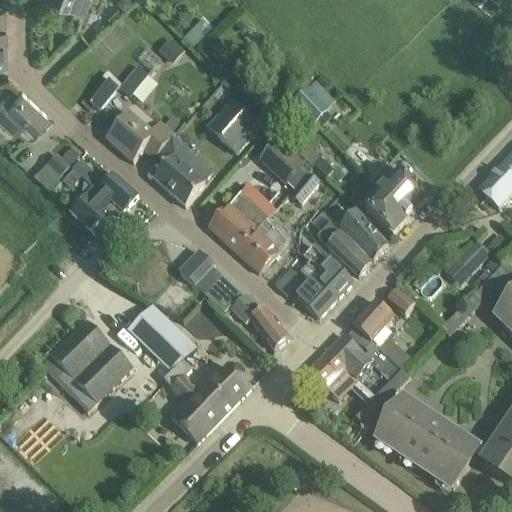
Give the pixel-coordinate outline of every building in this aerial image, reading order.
[(53,0),(61,3),(83,12),(87,0),(53,0)] [(129,0),(118,0),(116,2),(123,10),(131,2),(129,0)] [(475,0),(474,2),(492,17),(500,7),(491,0),(475,0)] [(203,22),(185,40),(195,50),(213,31),(203,22)] [(216,38),(199,53),(212,68),(229,52),(216,38)] [(159,55),(173,68),(185,54),(172,42),(159,55)] [(147,50),(139,60),(153,72),(161,62),(147,50)] [(121,93),(110,84),(91,106),(101,114),(121,93)] [(316,84),(309,92),(329,112),(336,105),(316,84)] [(48,117),(22,93),(10,105),(4,100),(0,103),(0,121),(14,135),(25,124),(34,131),(48,117)] [(329,115),(308,93),(296,105),(316,126),(329,115)] [(233,101),(209,126),(238,153),(264,126),(233,101)] [(131,115),(107,142),(134,166),(145,154),(155,163),(158,160),(171,144),(172,144),(185,129),(173,118),(164,128),(161,126),(153,135),(131,115)] [(269,132),(262,141),(271,149),(279,141),(269,132)] [(155,183),(186,210),(206,188),(175,161),(184,151),(183,150),(181,153),(172,144),(171,144),(158,160),(167,169),(155,183)] [(268,155),(261,164),(286,188),(287,186),(301,171),(279,151),(276,147),(268,155)] [(58,156),(35,181),(51,196),(66,180),(63,178),(81,158),(72,150),(62,160),(58,156)] [(303,156),(328,179),(334,174),(313,152),(306,152),(303,156)] [(511,158),(479,193),(499,212),(511,198),(511,158)] [(94,191),(72,216),(91,233),(108,214),(106,212),(112,205),(124,216),(139,199),(115,178),(108,186),(82,163),(73,172),(94,191)] [(401,176),(383,194),(412,221),(429,203),(415,189),(401,176)] [(310,179),(291,199),(302,208),(320,189),(310,179)] [(394,239),(412,221),(383,194),(380,197),(373,190),(359,205),(366,211),(380,225),(394,239)] [(241,198),(211,232),(210,232),(239,258),(251,245),(250,241),(253,238),(256,239),(266,226),(269,223),(241,198)] [(341,232),(360,251),(374,265),(389,250),(375,236),(356,217),(341,232)] [(323,238),(319,241),(359,280),(373,266),(323,218),(313,227),(323,238)] [(288,246),(266,226),(256,239),(253,238),(250,241),(251,245),(239,258),(260,277),(288,246)] [(511,246),(500,236),(486,251),(498,262),(511,247),(511,246)] [(459,265),(450,274),(459,283),(468,273),(473,277),(492,258),(476,242),(457,262),(459,265)] [(306,261),(311,266),(312,265),(328,281),(321,289),(337,303),(354,286),(316,250),(306,261)] [(216,269),(200,255),(180,276),(196,290),(214,271),(216,269)] [(487,271),(485,273),(488,276),(485,279),(489,282),(492,280),(490,278),(493,276),(494,276),(501,268),(494,261),(486,269),(487,271)] [(312,265),(311,266),(302,276),(312,286),(298,301),(320,322),(337,303),(321,289),(328,281),(312,265)] [(442,333),(450,340),(485,304),(489,308),(511,284),(511,270),(507,266),(487,286),(480,293),(442,333)] [(224,280),(214,271),(196,290),(207,299),(224,280)] [(276,289),(288,300),(301,285),(295,280),(298,277),(292,271),(276,289)] [(235,290),(224,280),(207,299),(217,309),(235,290)] [(225,317),(243,298),(235,290),(217,309),(225,317)] [(388,303),(407,320),(415,311),(396,294),(388,303)] [(263,338),(276,354),(289,344),(289,340),(267,311),(263,314),(247,298),(226,319),(230,324),(236,318),(239,321),(246,328),(251,323),(263,338)] [(376,305),(353,329),(354,329),(366,341),(374,348),(387,333),(396,323),(393,321),(389,317),(376,305)] [(511,305),(498,319),(511,332),(511,305)] [(172,395),(185,407),(175,417),(172,414),(169,417),(184,432),(199,446),(252,392),(230,370),(204,397),(188,381),(193,375),(184,366),(198,352),(155,310),(131,335),(159,361),(155,374),(175,392),(172,395)] [(44,370),(90,417),(135,371),(89,325),(44,370)] [(344,339),(328,356),(346,374),(347,373),(359,384),(374,368),(374,367),(390,381),(399,371),(379,352),(370,362),(369,363),(362,357),(361,355),(344,339)] [(366,341),(360,348),(369,356),(366,359),(370,362),(379,352),(374,348),(371,345),(368,342),(366,341)] [(310,375),(309,375),(324,390),(328,393),(346,374),(328,356),(310,375)] [(403,374),(357,420),(369,432),(398,402),(394,397),(412,379),(404,372),(403,374)] [(405,404),(381,440),(379,442),(404,458),(430,420),(405,404)] [(454,436),(430,420),(404,458),(429,475),(454,436)] [(511,424),(502,440),(511,446),(511,424)] [(454,436),(429,475),(453,491),(479,453),(454,436)] [(511,446),(502,440),(485,464),(511,482),(511,446)]
